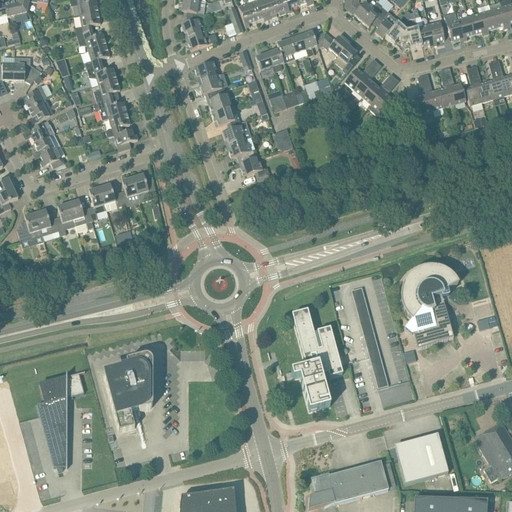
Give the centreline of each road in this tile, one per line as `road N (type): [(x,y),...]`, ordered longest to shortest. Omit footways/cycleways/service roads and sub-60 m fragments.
road 1 (residential): [(266,453),(511,388)]
road 2 (residential): [(51,511),(266,453)]
road 3 (residential): [(0,135),(33,189),(171,150)]
road 4 (residential): [(511,44),(409,70),(393,67),(333,11)]
road 5 (secondary): [(318,255),(511,193)]
road 6 (residential): [(333,11),(177,66)]
road 7 (residential): [(229,219),(177,66)]
road 8 (residential): [(221,259),(171,150)]
road 9 (residential): [(171,150),(181,206),(205,264)]
